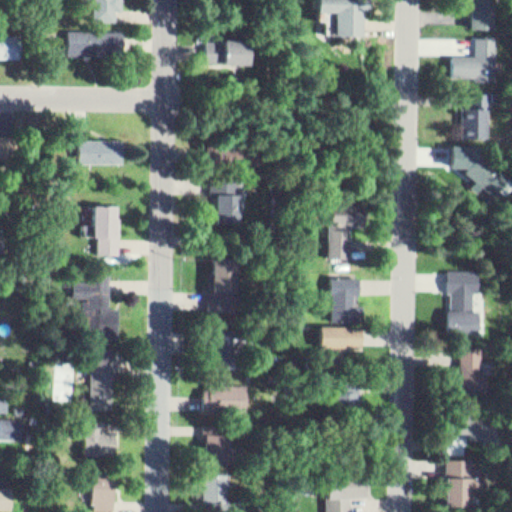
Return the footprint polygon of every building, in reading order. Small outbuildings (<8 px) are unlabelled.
[(122,0),(122,3),(113,3),(113,16),(92,16),(91,0),(122,0)] [(316,0),(316,6),(334,6),(333,28),(360,28),(360,0),(316,0)] [(466,0),(466,18),(488,18),(488,0),(466,0)] [(121,24),(67,24),(67,48),(121,48),(121,24)] [(0,55),(0,30),(22,31),(21,56),(0,55)] [(486,30),(470,31),(471,49),(448,49),(449,76),(487,75),(486,30)] [(204,35),(219,35),(219,33),(243,33),(244,57),(220,57),(220,55),(204,56),(204,35)] [(484,85),(466,85),(466,100),(458,100),(458,131),(483,131),(484,85)] [(120,132),(121,155),(77,155),(77,152),(57,152),(56,130),(78,130),(78,133),(120,132)] [(0,154),(0,131),(18,132),(18,155),(0,154)] [(475,148),(461,165),(486,187),(501,170),(475,148)] [(208,173),(208,188),(211,188),(211,218),(233,218),(232,184),(243,184),(243,173),(208,173)] [(89,198),(89,229),(97,229),(97,246),(121,246),(121,213),(114,213),(114,199),(89,198)] [(354,199),(354,216),(349,216),(348,249),(327,248),(328,198),(354,199)] [(206,253),(206,306),(233,306),(232,253),(206,253)] [(445,263),(445,284),(449,284),(449,300),(443,300),(443,328),(484,328),(484,284),(474,284),(473,263),(445,263)] [(72,290),(81,289),(81,333),(119,332),(118,300),(107,300),(106,264),(72,265),(72,290)] [(355,268),(328,268),(328,286),(331,286),(330,313),(353,313),(353,287),(355,287),(355,268)] [(317,318),(317,346),(359,345),(358,317),(317,318)] [(205,322),(205,358),(226,358),(226,322),(205,322)] [(216,358),(245,358),(245,329),(216,329),(216,358)] [(481,338),(482,389),(439,389),(438,366),(456,366),(456,339),(481,338)] [(89,349),(89,401),(117,402),(118,349),(89,349)] [(327,370),(327,407),(353,407),(353,369),(327,370)] [(200,378),(200,402),(224,402),(224,405),(243,405),(244,379),(200,378)] [(0,390),(0,408),(10,407),(8,390),(0,390)] [(16,399),(16,407),(24,407),(24,399),(16,399)] [(449,407),(450,426),(465,426),(465,433),(486,433),(485,406),(449,407)] [(2,415),(2,435),(23,435),(23,416),(2,415)] [(84,415),(85,452),(113,452),(113,424),(101,424),(101,415),(84,415)] [(202,459),(201,427),(230,427),(230,459),(202,459)] [(442,451),(442,470),(438,470),(439,505),(476,504),(475,451),(442,451)] [(95,501),(95,493),(91,493),(91,464),(113,464),(113,502),(95,501)] [(199,466),(199,499),(225,499),(225,466),(199,466)] [(357,474),(357,509),(318,509),(318,474),(357,474)] [(0,483),(0,506),(12,507),(13,484),(0,483)]
